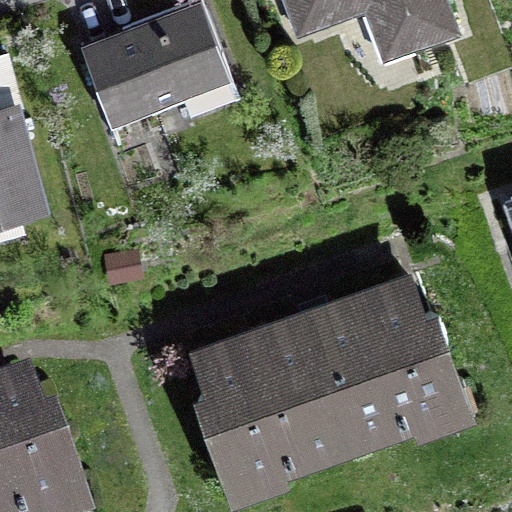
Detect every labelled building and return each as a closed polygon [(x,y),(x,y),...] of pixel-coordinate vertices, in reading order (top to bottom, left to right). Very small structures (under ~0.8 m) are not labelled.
[(185,0),(156,11),(80,38),(111,121),(152,106),(162,132),(194,120),(192,113),(240,95),(204,0),(185,0)] [(283,0),(296,33),(333,19),(351,67),(381,56),(382,58),(462,27),(452,0),(283,0)] [(0,218),(52,204),(9,48),(0,50),(0,218)] [(140,275),(136,245),(106,249),(111,280),(140,275)] [(476,410),(437,300),(427,303),(411,259),(293,301),(188,338),(204,381),(192,386),(231,497),(289,476),(286,467),(416,421),(419,430),(476,410)] [(94,511),(57,406),(45,410),(29,366),(0,376),(0,511),(94,511)]
